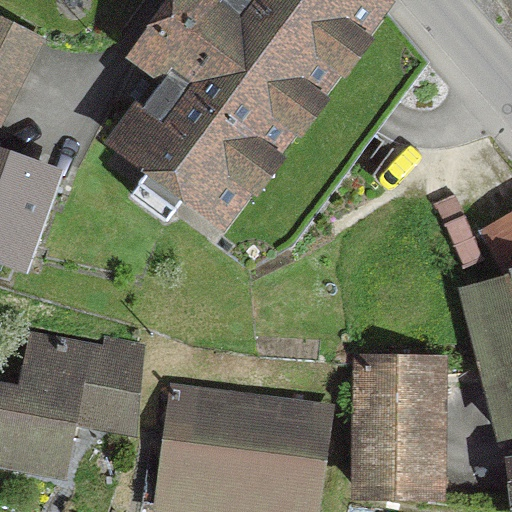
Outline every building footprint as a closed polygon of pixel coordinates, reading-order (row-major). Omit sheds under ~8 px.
[(352,40),(376,8),(365,0),(222,0),(205,23),(178,2),(133,63),(160,84),(114,146),(217,222),(244,185),(233,177),(253,150),(264,158),(288,126),(277,118),(297,91),(308,99),(332,67),(321,59),(341,32),(352,40)] [(0,24),(0,94),(7,98),(35,42),(0,24)] [(46,198),(50,187),(40,183),(40,182),(0,167),(0,253),(13,258),(36,194),(46,198)] [(511,214),(479,233),(504,280),(462,292),(499,439),(511,436),(511,214)] [(68,422),(127,433),(134,349),(107,344),(105,355),(30,341),(19,397),(0,393),(0,463),(58,474),(68,422)] [(356,495),(426,497),(428,366),(358,365),(356,495)] [(162,493),(160,507),(197,511),(306,511),(320,413),(156,391),(142,491),(162,493)]
